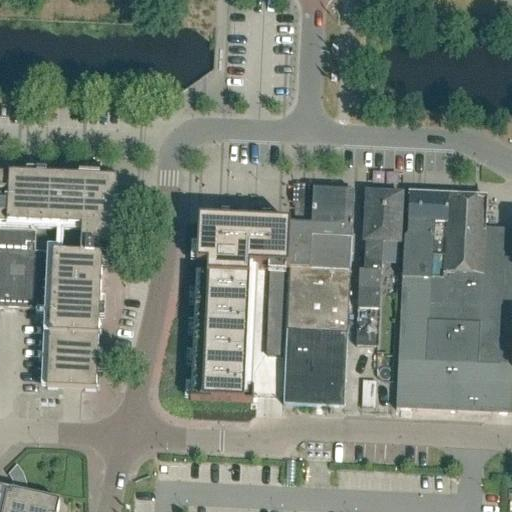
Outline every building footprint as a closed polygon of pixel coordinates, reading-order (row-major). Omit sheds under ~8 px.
[(63,392),(81,393),(96,394),(96,387),(99,337),(99,320),(100,315),(103,258),(112,259),(112,262),(113,262),(116,184),(44,181),(0,179),(0,178),(0,310),(19,311),(38,312),(51,313),(50,318),(50,337),(47,385),(47,392),(63,392)] [(344,411),(354,195),(313,193),(297,209),(297,227),(292,227),(289,272),(283,408),(344,411)] [(381,271),(384,196),(367,195),(364,244),(365,244),(363,275),(365,275),(365,282),(358,282),(356,337),(355,349),(377,350),(377,337),(381,271)] [(384,196),(382,245),(399,246),(402,197),(384,196)] [(447,227),(448,199),(409,197),(408,221),(407,237),(405,240),(404,240),(398,356),(426,357),(425,364),(427,365),(435,226),(447,227)] [(426,357),(398,356),(396,413),(511,417),(511,413),(511,366),(499,366),(505,236),(485,235),(487,201),(448,199),(447,227),(435,226),(427,365),(425,364),(426,357)] [(289,272),(292,227),(290,227),(290,226),(278,226),(199,222),(197,267),(207,268),(207,277),(196,276),(191,403),(253,406),(254,392),(245,392),(250,270),(288,272),(289,272)] [(511,232),(505,233),(505,236),(499,366),(511,366),(511,232)] [(0,511),(58,511),(60,505),(36,499),(26,497),(27,486),(24,476),(17,468),(9,478),(12,482),(14,488),(14,494),(8,493),(3,492),(3,491),(0,490),(0,501),(1,502),(0,504),(0,511)]
